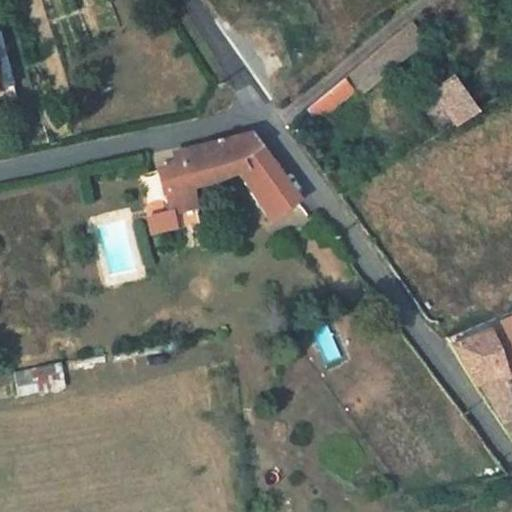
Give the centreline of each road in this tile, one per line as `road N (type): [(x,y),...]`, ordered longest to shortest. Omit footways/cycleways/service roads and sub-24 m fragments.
road 1 (unclassified): [(257,112),(511,461)]
road 2 (unclassified): [(0,170),(257,112)]
road 3 (unclassified): [(189,0),(257,112)]
